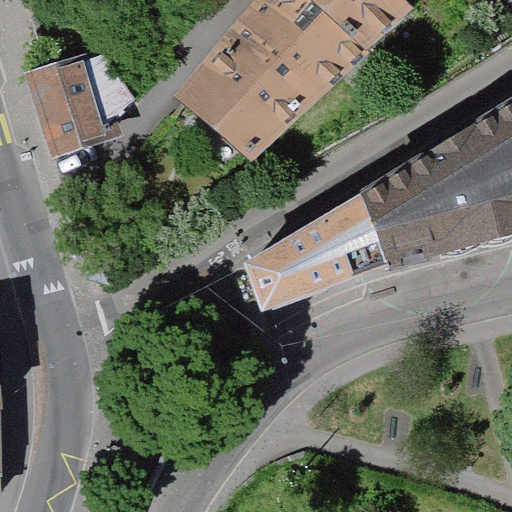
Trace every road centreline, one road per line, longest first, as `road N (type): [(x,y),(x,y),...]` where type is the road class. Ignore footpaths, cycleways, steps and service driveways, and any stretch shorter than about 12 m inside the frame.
road 1 (residential): [(58,329),(210,264),(511,72)]
road 2 (residential): [(58,329),(0,132)]
road 3 (residential): [(46,511),(67,425),(58,329)]
